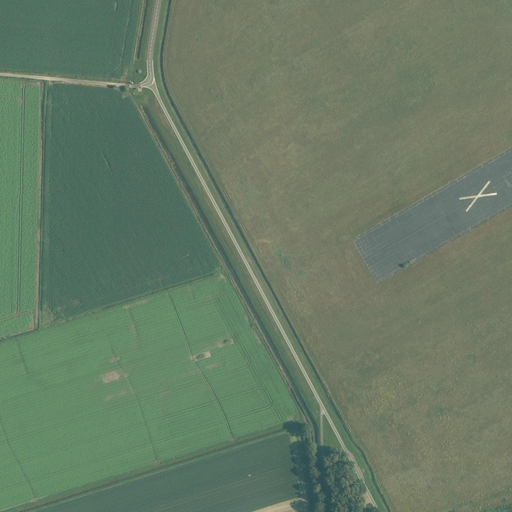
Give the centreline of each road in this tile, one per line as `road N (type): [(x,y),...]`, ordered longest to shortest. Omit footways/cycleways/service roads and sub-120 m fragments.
road 1 (unclassified): [(378,511),(149,81)]
road 2 (unclassified): [(130,86),(0,74)]
